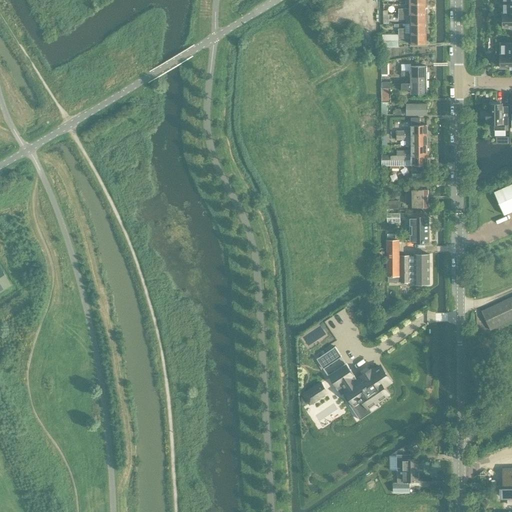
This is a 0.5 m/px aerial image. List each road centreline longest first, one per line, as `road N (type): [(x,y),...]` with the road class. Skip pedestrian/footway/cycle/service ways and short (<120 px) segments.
road 1 (residential): [(461,511),(459,82)]
road 2 (unknown): [(80,511),(71,463),(41,422),(28,386),(54,288),(33,219),(42,176)]
road 3 (unclassified): [(0,165),(276,0)]
